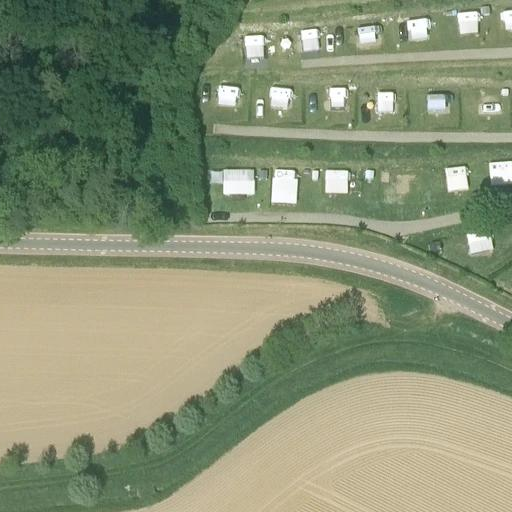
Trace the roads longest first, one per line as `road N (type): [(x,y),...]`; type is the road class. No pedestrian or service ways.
road 1 (tertiary): [(0,242),(336,256),(402,274),(511,324)]
road 2 (track): [(379,334),(298,367),(147,466),(0,489)]
